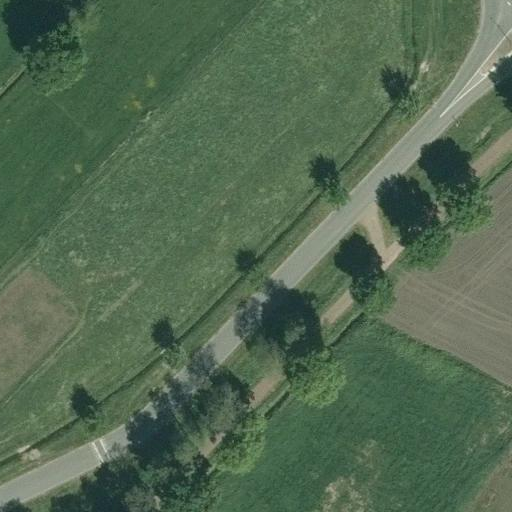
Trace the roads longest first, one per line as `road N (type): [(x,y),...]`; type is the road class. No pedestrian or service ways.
road 1 (tertiary): [(437,122),(138,430),(0,499)]
road 2 (tertiary): [(511,17),(437,122)]
